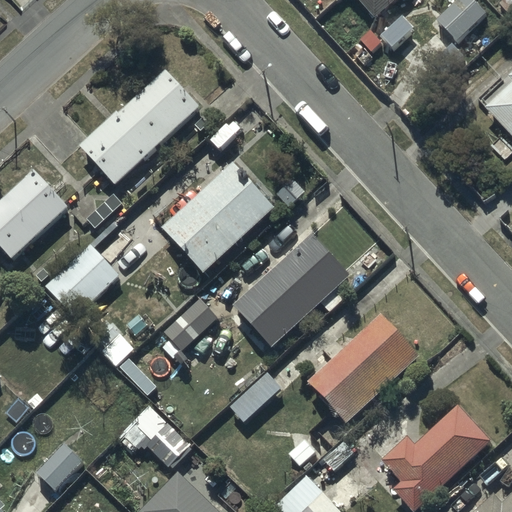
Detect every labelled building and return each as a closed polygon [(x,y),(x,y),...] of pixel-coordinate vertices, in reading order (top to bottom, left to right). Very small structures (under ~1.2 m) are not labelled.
[(409,0),(355,0),(378,27),(409,0)] [(488,20),(468,0),(440,29),(460,48),(488,20)] [(511,0),(508,0),(500,7),(511,21),(511,0)] [(203,118),(169,80),(84,156),(118,194),(203,118)] [(511,83),(510,85),(511,87),(511,93),(487,117),(511,143),(511,83)] [(277,216),(235,172),(165,238),(207,282),(277,216)] [(71,217),(38,181),(0,215),(0,254),(13,269),(71,217)] [(124,207),(116,198),(89,224),(97,232),(124,207)] [(354,286),(317,244),(237,316),(274,357),(354,286)] [(123,284),(93,251),(47,294),(76,326),(123,284)] [(220,328),(201,307),(165,339),(184,360),(220,328)] [(420,368),(383,326),(312,389),(348,431),(420,368)] [(283,396),(269,381),(233,414),(247,429),(283,396)] [(425,511),(492,452),(459,416),(417,453),(409,445),(383,469),(395,481),(399,477),(408,487),(395,498),(407,511),(425,511)] [(84,470),(65,452),(38,481),(56,499),(84,470)] [(211,511),(182,483),(154,511),(211,511)] [(334,511),(308,484),(278,511),(334,511)]
